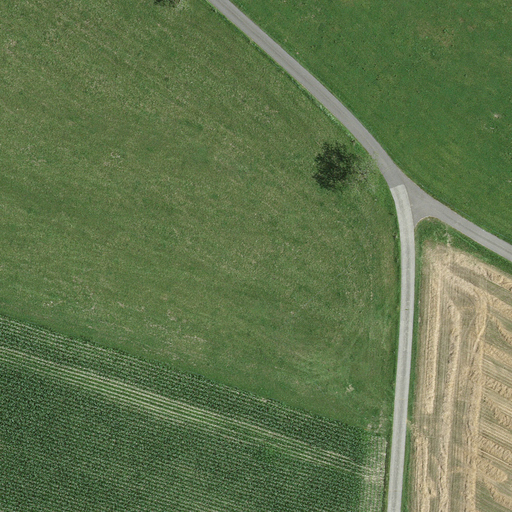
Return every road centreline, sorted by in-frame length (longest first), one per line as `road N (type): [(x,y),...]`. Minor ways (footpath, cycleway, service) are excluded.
road 1 (track): [(214,0),(351,122),(402,189),(393,511)]
road 2 (track): [(402,189),(511,254)]
